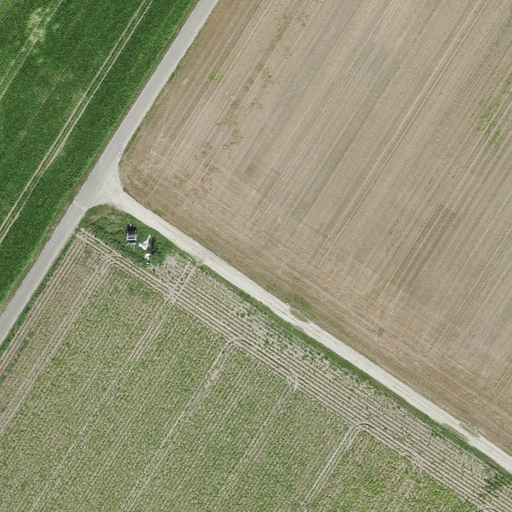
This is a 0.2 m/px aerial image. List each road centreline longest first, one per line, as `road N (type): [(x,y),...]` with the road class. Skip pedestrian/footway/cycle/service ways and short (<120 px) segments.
road 1 (track): [(511,462),(95,182)]
road 2 (track): [(0,335),(211,0)]
